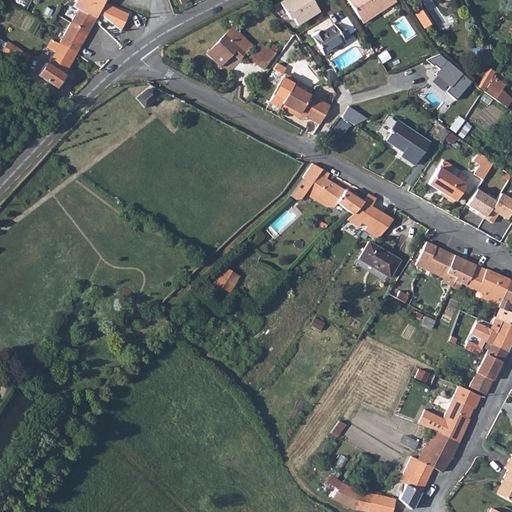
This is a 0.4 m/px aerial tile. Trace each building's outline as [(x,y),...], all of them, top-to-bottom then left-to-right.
[(80,5),(59,43),(75,53),(97,14),(120,28),(125,18),(128,11),(103,1),(99,0),(95,0),(94,3),(86,0),(77,0),(76,3),(80,5)] [(282,0),(294,26),(321,14),(314,0),(282,0)] [(347,0),(357,16),(376,5),(379,9),(393,0),(347,0)] [(376,5),(357,16),(360,21),(379,9),(376,5)] [(319,28),(311,32),(322,51),(344,38),(343,36),(349,33),(341,20),(336,24),(334,21),(320,29),(319,28)] [(230,25),(205,53),(219,65),(231,52),(237,58),(250,44),(230,25)] [(47,46),(55,51),(59,43),(51,39),(47,46)] [(248,55),(255,60),(266,44),(259,39),(248,55)] [(268,40),(266,44),(274,49),(276,46),(268,40)] [(7,42),(2,50),(23,62),(28,54),(19,49),(7,42)] [(59,43),(55,51),(48,63),(46,61),(39,74),(58,86),(66,74),(65,73),(75,53),(59,43)] [(274,49),(266,44),(255,60),(263,66),(274,49)] [(446,91),(456,99),(473,81),(438,51),(426,65),(451,86),(446,91)] [(327,65),(321,69),(327,79),(338,73),(333,66),(327,65)] [(285,73),(270,102),(281,107),(283,103),(300,112),(320,122),(330,102),(310,92),(309,94),(293,85),(296,79),(285,73)] [(491,76),(486,82),(499,90),(503,84),(491,76)] [(486,82),(481,90),(493,99),(499,90),(486,82)] [(146,90),(136,98),(144,108),(154,99),(156,95),(156,93),(152,89),(146,90)] [(383,94),(362,105),(368,116),(378,111),(389,106),(383,94)] [(359,127),(366,117),(350,105),(328,137),(337,144),(352,122),(359,127)] [(384,139),(395,146),(407,127),(394,119),(387,130),(389,132),(384,139)] [(407,127),(395,146),(396,147),(396,146),(402,149),(399,154),(413,164),(428,141),(407,127)] [(488,167),(491,162),(488,159),(476,151),(471,159),(478,164),(472,173),(480,178),(488,167)] [(442,160),(437,167),(454,177),(459,170),(442,160)] [(302,177),(289,195),(294,198),(299,197),(303,192),(309,195),(314,194),(333,207),(336,202),(351,212),(361,201),(325,178),(328,173),(311,163),(301,176),(302,177)] [(437,167),(427,183),(453,200),(463,183),(454,177),(437,167)] [(511,197),(502,191),(496,200),(477,187),(466,204),(493,223),(499,214),(507,219),(511,211),(511,197)] [(361,201),(351,212),(349,215),(344,218),(349,221),(356,226),(359,221),(365,225),(362,229),(370,234),(376,238),(378,234),(388,221),(390,219),(369,206),(374,198),(366,194),(364,198),(361,201)] [(366,240),(355,256),(386,276),(397,259),(366,240)] [(424,242),(415,262),(426,268),(427,267),(443,275),(445,272),(455,276),(452,281),(461,284),(464,285),(467,280),(468,280),(475,264),(452,254),(450,257),(434,250),(435,247),(424,242)] [(426,268),(415,262),(413,266),(424,271),(426,268)] [(503,277),(475,264),(468,280),(471,282),(469,286),(477,289),(478,287),(483,289),(480,296),(497,304),(499,301),(508,278),(503,277)] [(222,266),(213,281),(228,290),(237,275),(222,266)] [(499,308),(505,310),(508,302),(511,303),(511,280),(508,278),(499,301),(497,304),(496,306),(499,308)] [(387,294),(387,295),(401,302),(405,294),(391,287),(387,294)] [(499,308),(495,317),(511,324),(511,312),(505,310),(499,308)] [(474,356),(481,339),(488,342),(506,350),(511,338),(511,324),(495,317),(495,316),(488,329),(473,323),(467,334),(477,339),(473,347),(464,342),(460,349),(474,356)] [(488,342),(474,371),(475,371),(491,379),(506,350),(488,342)] [(474,371),(467,385),(484,393),(491,379),(475,371),(474,371)] [(422,408),(415,422),(435,429),(457,440),(468,417),(467,416),(472,406),(473,406),(477,397),(479,394),(469,389),(463,386),(457,384),(441,417),(422,408)] [(341,420),(332,432),(338,436),(347,424),(341,420)] [(435,429),(427,445),(450,456),(457,440),(435,429)] [(424,443),(416,458),(430,465),(431,466),(435,468),(439,470),(450,456),(427,445),(424,443)] [(503,482),(497,493),(511,501),(511,452),(511,453),(503,467),(507,469),(500,481),(503,482)] [(404,484),(397,498),(409,507),(412,506),(428,472),(431,466),(430,465),(416,458),(404,484)] [(341,482),(331,497),(349,507),(357,490),(341,482)] [(357,490),(349,507),(359,509),(364,491),(357,490)] [(364,491),(359,509),(366,510),(372,493),(364,491)] [(372,493),(366,510),(374,511),(391,511),(394,498),(372,493)]
